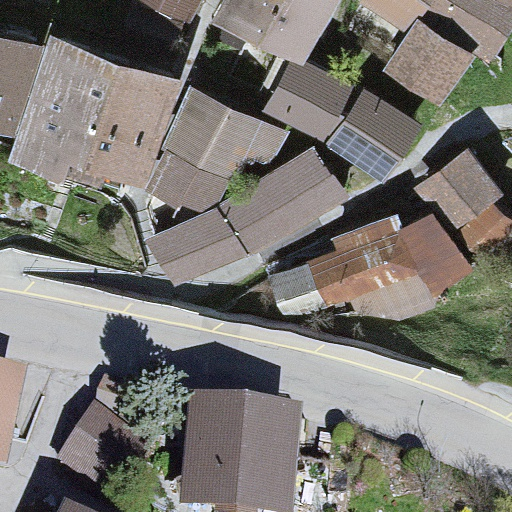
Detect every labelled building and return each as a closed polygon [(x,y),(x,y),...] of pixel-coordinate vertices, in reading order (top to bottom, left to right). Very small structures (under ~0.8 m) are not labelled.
[(195,23),(140,0),(123,0),(111,29),(180,57),(195,23)] [(204,0),(140,0),(195,23),(204,0)] [(320,0),(216,0),(207,21),(283,55),(294,59),(320,0)] [(358,0),(408,32),(428,0),(358,0)] [(492,65),(511,34),(511,10),(496,0),(429,0),(419,17),(475,54),(492,65)] [(511,0),(496,0),(511,10),(511,0)] [(440,107),(475,54),(419,17),(408,32),(384,70),(440,107)] [(35,36),(0,26),(0,138),(5,140),(35,36)] [(174,69),(44,33),(8,162),(138,198),(174,69)] [(346,81),(283,55),(258,114),(321,141),(346,81)] [(258,114),(189,87),(148,193),(218,220),(216,196),(239,152),(258,114)] [(416,122),(356,90),(327,143),(387,175),(416,122)] [(290,126),(258,114),(239,152),(269,163),(290,126)] [(269,163),(216,196),(251,252),(340,197),(305,141),(269,163)] [(423,188),(461,230),(491,203),(501,194),(463,152),(423,188)] [(174,294),(251,252),(216,196),(144,237),(174,294)] [(487,260),(511,236),(511,219),(491,203),(461,230),(487,260)] [(306,256),(266,272),(281,319),(347,301),(397,326),(432,315),(442,292),(474,265),(430,207),(404,220),(394,218),(322,250),(306,256)] [(22,386),(0,380),(0,462),(4,464),(22,386)] [(153,459),(92,416),(55,467),(116,511),(153,459)] [(279,511),(283,421),(174,418),(171,511),(279,511)]
